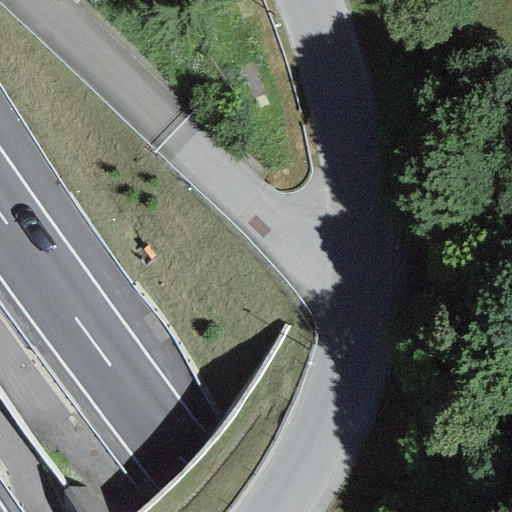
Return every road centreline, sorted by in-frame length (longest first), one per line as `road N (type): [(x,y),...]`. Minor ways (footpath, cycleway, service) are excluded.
road 1 (tertiary): [(240,511),(291,451),(355,309),(367,128),(315,0)]
road 2 (motorway): [(229,511),(0,209)]
